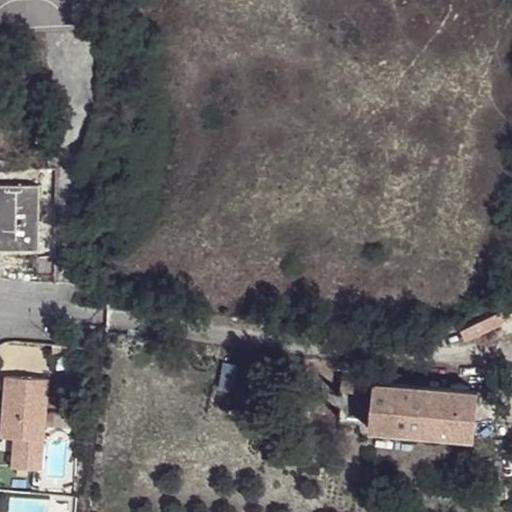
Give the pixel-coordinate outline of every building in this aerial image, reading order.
[(0,185),(0,240),(1,240),(1,250),(38,251),(39,186),(0,185)] [(5,376),(2,417),(45,421),(49,379),(5,376)] [(373,382),(368,428),(474,437),(478,392),(373,382)] [(13,452),(12,468),(41,470),(45,421),(2,417),(1,436),(14,437),(25,438),(24,452),(13,452)] [(14,437),(13,452),(24,452),(25,438),(14,437)] [(0,439),(0,463),(8,465),(10,441),(0,439)]
